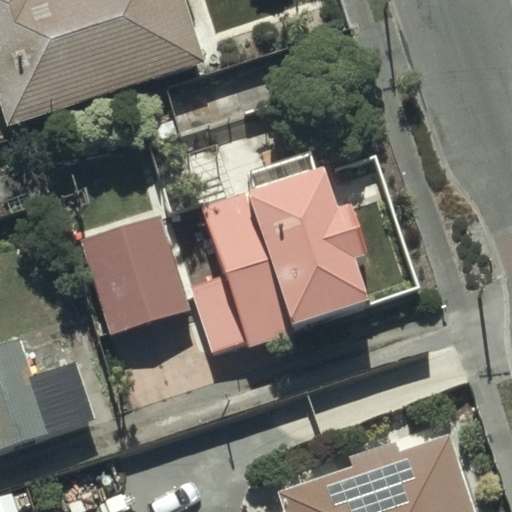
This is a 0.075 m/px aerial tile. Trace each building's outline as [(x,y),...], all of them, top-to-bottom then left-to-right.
[(0,0),(0,118),(1,122),(203,58),(184,0),(0,0)] [(218,291),(186,301),(207,366),(358,318),(345,276),(356,273),(339,220),(328,224),(315,182),(196,220),(218,291)] [(157,230),(76,256),(105,348),(185,323),(157,230)] [(16,352),(0,357),(0,462),(92,433),(74,375),(28,390),(16,352)] [(258,511),(445,511),(422,437),(252,492),(258,511)]
